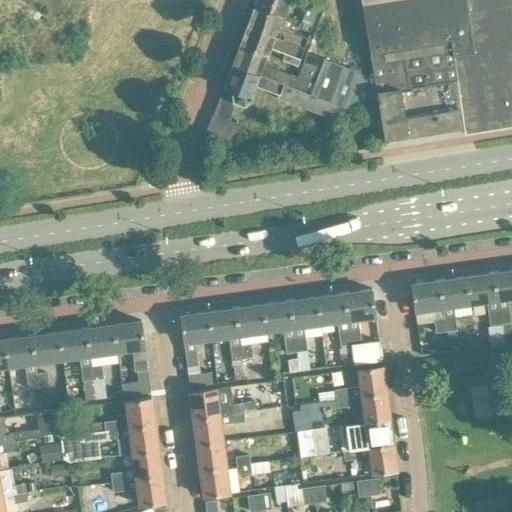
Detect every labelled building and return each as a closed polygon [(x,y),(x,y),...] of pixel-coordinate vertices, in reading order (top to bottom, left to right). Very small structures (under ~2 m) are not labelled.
[(313,37),(289,30),(297,0),(257,0),(233,89),(343,120),(346,108),(362,112),(373,72),(309,54),(313,37)] [(361,0),(363,6),(375,80),(381,122),(382,122),(385,140),(463,127),(453,47),(472,44),(465,0),(361,0)] [(511,0),(465,0),(472,44),(453,47),(463,127),(464,133),(511,124),(511,0)] [(511,269),(493,272),(500,324),(503,340),(511,339),(506,297),(511,296),(511,269)] [(493,272),(466,275),(470,302),(488,300),(491,325),(500,324),(493,272)] [(466,275),(439,279),(442,306),(444,317),(446,330),(455,329),(452,305),(470,302),(466,275)] [(411,283),(415,310),(442,306),(439,279),(411,283)] [(372,288),(344,292),(348,319),(351,344),(361,343),(357,317),(375,315),(372,288)] [(344,292),(317,296),(321,322),(337,320),(341,346),(350,345),(350,344),(351,344),(348,319),(344,292)] [(317,296),(290,299),(293,326),(297,352),(307,350),(304,325),(321,322),(317,296)] [(290,299),(262,303),(266,330),(283,327),(287,353),(297,352),(293,326),(290,299)] [(262,303),(235,307),(239,333),(266,330),(262,303)] [(235,307),(208,311),(212,337),(228,335),(232,361),(242,359),(240,345),(239,333),(235,307)] [(208,311),(180,314),(187,366),(198,364),(194,340),(212,337),(208,311)] [(434,319),(436,332),(446,330),(444,317),(434,319)] [(141,320),(114,323),(117,350),(132,348),(133,361),(136,361),(138,380),(122,382),(123,395),(150,392),(145,347),(141,320)] [(114,323),(86,327),(90,353),(117,350),(114,323)] [(500,325),(490,326),(492,347),(502,346),(500,325)] [(86,327),(59,331),(62,357),(80,355),(85,383),(94,381),(92,367),(90,353),(86,327)] [(59,331),(32,335),(35,361),(62,357),(59,331)] [(32,335),(4,338),(8,365),(26,362),(30,388),(39,386),(37,374),(35,361),(32,335)] [(351,344),(354,364),(381,360),(379,340),(361,343),(351,344)] [(251,344),(240,345),(242,359),(252,358),(251,344)] [(307,350),(297,352),(298,359),(299,370),(310,369),(307,350)] [(101,365),(92,367),(94,381),(103,380),(101,365)] [(360,385),(319,391),(320,401),(349,397),(362,395),(386,392),(382,365),(358,369),(360,385)] [(47,372),(37,374),(39,386),(49,385),(47,372)] [(287,378),(273,380),(276,405),(289,404),(287,378)] [(94,381),(85,383),(87,400),(97,399),(94,381)] [(230,386),(191,391),(194,417),(218,414),(230,413),(229,404),(232,403),(230,386)] [(362,395),(349,397),(350,406),(352,423),(389,418),(386,392),(362,395)] [(92,423),(85,424),(86,432),(130,426),(155,423),(151,397),(127,400),(129,413),(115,415),(115,419),(92,422),(92,423)] [(301,410),(293,411),(295,431),(297,430),(311,428),(310,422),(326,420),(324,410),(350,406),(349,397),(320,401),(313,402),(300,404),(301,410)] [(232,403),(229,404),(230,413),(231,413),(242,411),(256,409),(255,400),(232,403)] [(42,410),(36,411),(38,428),(39,436),(48,434),(56,433),(52,408),(42,410)] [(242,411),(231,413),(233,423),(243,421),(242,411)] [(218,414),(194,417),(198,444),(222,440),(220,425),(233,423),(231,413),(230,413),(218,414)] [(3,416),(0,416),(0,442),(16,440),(25,438),(39,436),(38,428),(13,432),(6,433),(3,416)] [(344,440),(341,440),(342,450),(343,450),(393,443),(389,418),(352,423),(342,424),(344,440)] [(63,435),(59,436),(60,443),(62,458),(67,461),(100,457),(98,441),(117,439),(119,454),(134,452),(158,449),(155,423),(130,426),(86,432),(63,435)] [(311,428),(297,430),(300,456),(315,454),(311,428)] [(0,442),(0,452),(17,449),(16,440),(0,442)] [(222,440),(198,444),(201,470),(225,466),(222,440)] [(393,443),(343,450),(344,459),(370,455),(372,473),(396,470),(393,443)] [(158,449),(134,452),(137,478),(161,475),(158,449)] [(248,455),(235,456),(236,465),(250,463),(248,455)] [(67,462),(50,465),(52,478),(69,475),(67,462)] [(250,463),(236,465),(237,475),(251,473),(250,463)] [(225,466),(201,470),(205,496),(229,493),(225,466)] [(0,469),(0,496),(2,496),(13,494),(26,492),(34,490),(33,482),(13,485),(10,468),(0,469)] [(124,471),(110,473),(111,482),(126,480),(124,471)] [(126,480),(111,482),(113,490),(139,487),(141,504),(165,501),(161,475),(137,478),(126,480)] [(379,477),(369,478),(371,493),(381,492),(379,477)] [(371,493),(369,478),(357,479),(358,495),(371,493)] [(325,484),(314,485),(316,501),(327,500),(325,484)] [(285,485),(274,486),(276,502),(287,501),(285,485)] [(316,501),(314,485),(303,487),(305,503),(316,501)] [(26,492),(13,494),(15,502),(27,500),(26,492)] [(269,492),(258,493),(260,509),(272,508),(269,492)] [(249,511),(260,509),(258,493),(247,495),(249,511)] [(218,511),(217,499),(205,501),(206,511),(218,511)]
